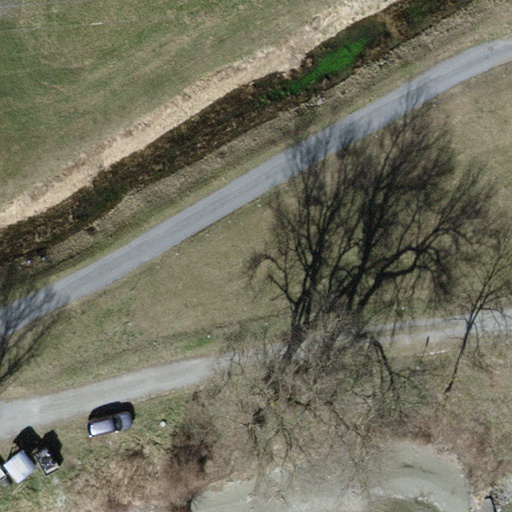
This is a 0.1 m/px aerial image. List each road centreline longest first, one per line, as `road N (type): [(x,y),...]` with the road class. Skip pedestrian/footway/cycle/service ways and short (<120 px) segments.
road 1 (track): [(511,55),(477,66),(0,330)]
road 2 (track): [(511,336),(213,368),(0,431)]
